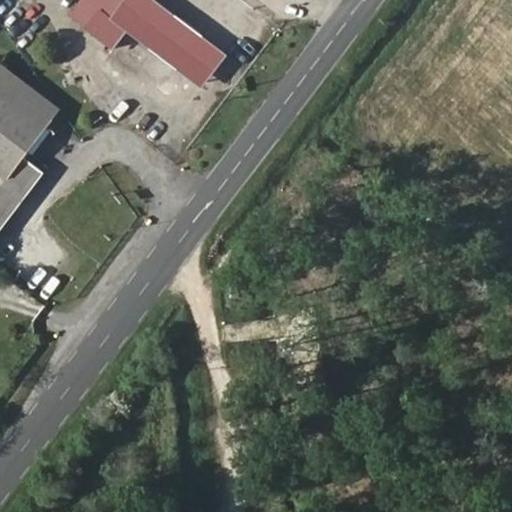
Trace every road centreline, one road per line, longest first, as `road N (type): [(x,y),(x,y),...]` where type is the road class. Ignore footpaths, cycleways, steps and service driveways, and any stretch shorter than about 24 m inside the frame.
road 1 (primary): [(364,0),(0,481)]
road 2 (track): [(235,511),(219,363),(180,244)]
